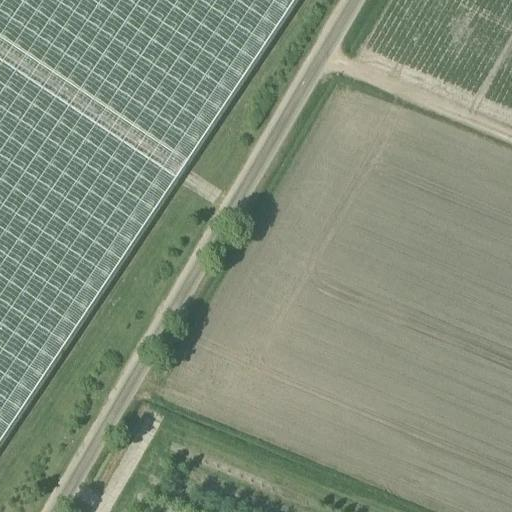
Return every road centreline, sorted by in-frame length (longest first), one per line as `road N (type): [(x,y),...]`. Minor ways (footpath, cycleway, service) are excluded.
road 1 (unclassified): [(57,511),(356,0)]
road 2 (track): [(322,58),(511,137)]
